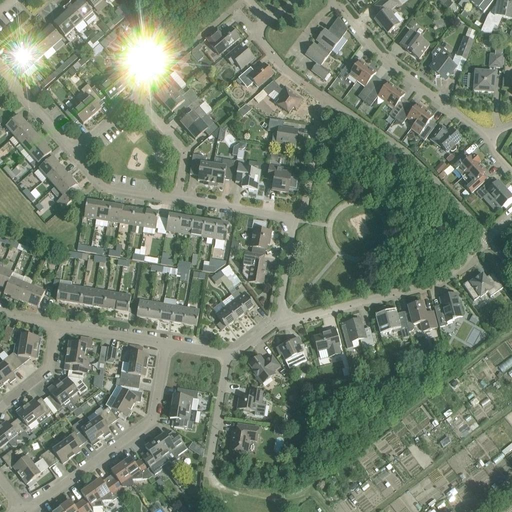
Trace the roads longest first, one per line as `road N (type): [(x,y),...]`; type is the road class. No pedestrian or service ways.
road 1 (residential): [(278,322),(440,280),(511,217)]
road 2 (residential): [(23,510),(152,419),(166,343)]
road 3 (residential): [(178,199),(185,151),(140,97),(73,152)]
road 4 (residential): [(488,134),(367,40),(336,1)]
road 5 (track): [(208,465),(209,478),(234,494),(275,501),(312,490)]
road 6 (residential): [(178,199),(103,186),(73,152)]
